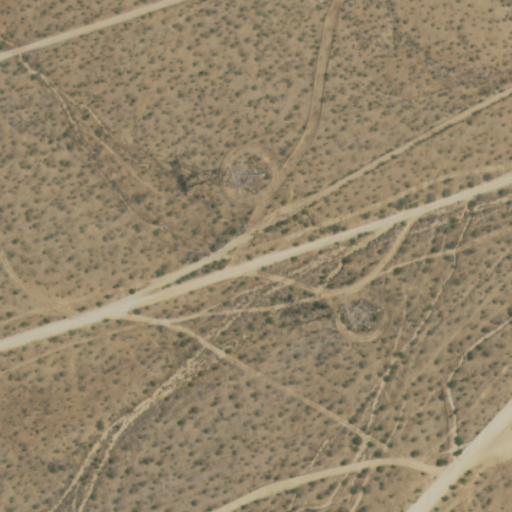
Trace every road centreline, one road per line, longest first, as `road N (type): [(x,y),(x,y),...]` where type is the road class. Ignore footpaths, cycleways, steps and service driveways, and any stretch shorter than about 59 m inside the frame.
road 1 (track): [(0,330),(295,230),(384,220),(511,170)]
road 2 (residential): [(423,511),(511,417)]
